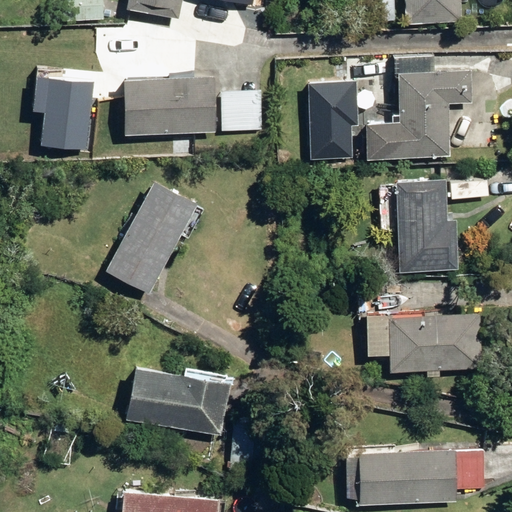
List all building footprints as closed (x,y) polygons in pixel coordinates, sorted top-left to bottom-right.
[(64,0),(64,17),(103,16),(102,0),(64,0)] [(128,0),(128,4),(178,14),(181,0),(128,0)] [(365,0),(366,18),(395,17),(395,0),(365,0)] [(405,0),(406,18),(461,17),(460,0),(405,0)] [(368,150),(368,154),(450,151),(449,99),(473,98),(472,66),(435,67),(435,49),(394,50),(394,68),(398,68),(399,117),(367,118),(367,122),(358,122),(360,150),(368,150)] [(124,75),(126,131),(217,128),(215,72),(124,75)] [(42,145),(85,149),(92,83),(37,77),(33,112),(45,114),(42,145)] [(312,159),(352,158),(350,124),(356,124),(354,82),(309,84),(312,159)] [(219,89),(221,128),(262,126),(260,86),(219,89)] [(396,176),(399,268),(459,266),(457,216),(447,217),(446,174),(396,176)] [(107,267),(149,289),(198,199),(156,176),(107,267)] [(428,366),(428,373),(440,372),(440,366),(483,364),(481,303),(366,309),(368,352),(391,351),(392,368),(428,366)] [(126,413),(221,431),(231,379),(137,361),(126,413)] [(231,466),(269,469),(273,420),(235,417),(231,466)] [(361,496),(361,500),(457,497),(457,494),(468,494),(469,484),(485,484),(484,446),(360,448),(361,477),(346,478),(347,496),(361,496)] [(121,511),(229,511),(219,511),(220,496),(125,485),(121,511)]
